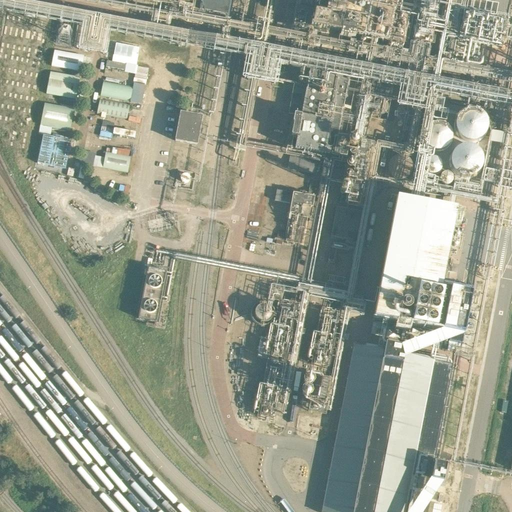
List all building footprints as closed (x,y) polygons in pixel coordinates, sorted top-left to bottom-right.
[(201,0),(200,10),(219,13),(220,0),(201,0)] [(307,30),(326,33),(327,28),(341,31),(340,37),(351,39),(351,38),(355,39),(355,34),(368,36),(374,0),(318,0),(318,2),(317,8),(299,5),(295,28),(307,30)] [(511,2),(502,0),(449,0),(439,56),(498,67),(511,2)] [(296,22),(297,13),(287,11),(285,20),(296,22)] [(295,149),(322,155),(325,155),(336,95),(345,97),(349,79),(309,72),(301,117),(295,116),(291,137),(297,138),(295,149)] [(46,95),(76,101),(80,79),(50,73),(46,95)] [(112,77),(111,83),(132,87),(133,81),(112,77)] [(129,102),(132,87),(111,83),(103,81),(100,96),(129,102)] [(360,128),(368,129),(376,89),(368,87),(360,128)] [(96,114),(126,120),(129,105),(99,99),(96,114)] [(40,126),(70,132),(74,110),(44,104),(40,126)] [(454,132),(457,137),(463,141),(469,142),(476,141),(481,136),(485,130),(485,124),(483,118),(479,113),(474,110),(468,110),(462,111),(457,115),(454,120),(452,126),(454,132)] [(175,142),(197,146),(199,135),(202,136),(203,129),(200,128),(202,117),(180,113),(175,142)] [(111,125),(112,119),(97,116),(95,122),(111,125)] [(426,143),(428,147),(433,151),(438,151),(444,150),(448,147),(451,142),(451,137),(450,132),(447,128),(442,125),(437,125),(432,126),(428,129),(425,133),(425,138),(426,143)] [(100,138),(112,139),(114,129),(102,127),(100,138)] [(114,140),(136,142),(136,135),(114,133),(114,140)] [(504,152),(506,141),(491,137),(488,149),(504,152)] [(347,205),(359,207),(363,185),(367,186),(370,169),(366,168),(370,144),(359,142),(347,205)] [(454,172),(457,178),(463,181),(469,182),(476,181),(481,177),(484,171),(485,164),(483,158),(479,154),(474,151),(468,150),(461,151),(457,155),(453,160),(452,166),(454,172)] [(130,158),(105,153),(102,169),(127,174),(130,158)] [(288,169),(318,175),(320,163),(290,157),(288,169)] [(276,192),(275,205),(290,206),(289,221),(301,222),(301,215),(312,216),(314,195),(276,192)] [(462,216),(395,203),(370,324),(436,338),(462,216)] [(336,207),(331,237),(347,240),(346,243),(358,245),(364,213),(336,207)] [(137,319),(158,323),(167,273),(147,269),(137,319)] [(264,306),(263,306),(262,306),(261,306),(260,306),(259,307),(258,307),(258,308),(257,308),(257,309),(256,309),(256,310),(255,311),(255,312),(255,313),(255,314),(255,315),(255,316),(255,317),(256,318),(256,319),(257,319),(257,320),(258,320),(259,321),(260,322),(261,322),(262,322),(263,322),(264,322),(265,322),(265,321),(266,321),(267,321),(268,320),(269,319),(270,318),(270,317),(270,316),(271,315),(271,314),(271,313),(270,312),(270,311),(270,310),(269,310),(269,309),(268,308),(267,307),(266,307),(265,306),(264,306)] [(357,346),(322,511),(407,511),(439,363),(357,346)] [(315,370),(307,421),(323,424),(329,382),(328,382),(330,372),(315,370)]
